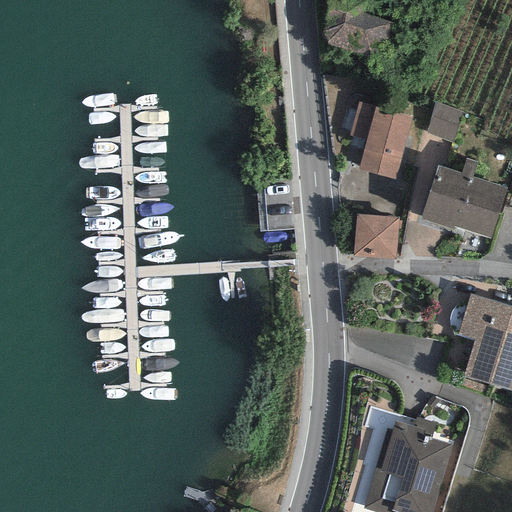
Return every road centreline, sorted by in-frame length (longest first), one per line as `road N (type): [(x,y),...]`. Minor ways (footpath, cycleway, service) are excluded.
road 1 (tertiary): [(298,0),(323,273)]
road 2 (tertiary): [(323,273),(329,359),(302,511)]
road 3 (residential): [(323,273),(494,276)]
